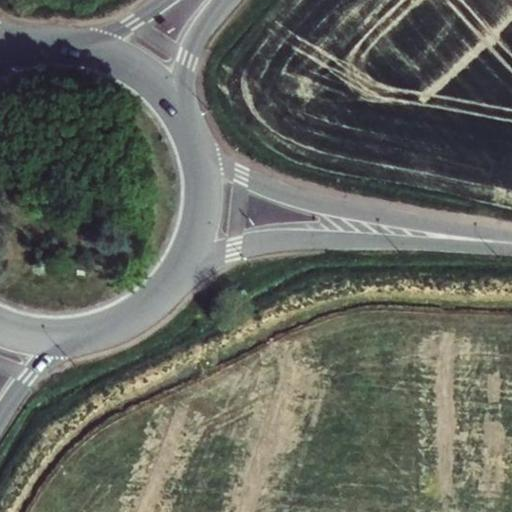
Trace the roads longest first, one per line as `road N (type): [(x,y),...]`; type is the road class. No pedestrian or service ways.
road 1 (unclassified): [(511,237),(285,194),(228,170),(194,134)]
road 2 (unclassified): [(184,268),(222,250),(277,241),(511,246)]
road 3 (secondary): [(184,268),(204,212),(194,134)]
road 4 (secondary): [(0,419),(32,373),(95,334)]
road 5 (secondary): [(179,108),(143,71),(78,46)]
road 6 (secondary): [(179,108),(187,54),(224,0)]
